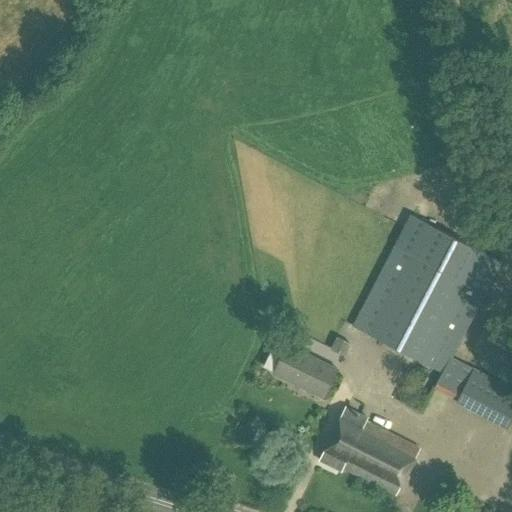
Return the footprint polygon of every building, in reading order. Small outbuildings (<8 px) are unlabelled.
[(507,427),(511,417),(511,390),(451,359),(501,262),(411,215),(353,326),(442,373),(434,388),(507,427)] [(509,378),(511,377),(511,320),(510,320),(505,320),(500,321),(496,322),(491,324),(487,327),(484,331),(481,335),(479,339),(478,344),(478,349),(478,354),(479,358),(481,363),(484,367),(487,370),(491,373),(495,376),(499,377),(504,378),(509,378)] [(351,345),(337,337),(331,349),(345,357),(351,345)] [(323,399),(338,370),(288,345),(287,347),(276,341),(263,367),(275,372),(273,375),(323,399)] [(442,425),(455,401),(442,393),(428,418),(442,425)] [(397,496),(420,449),(366,422),(368,419),(346,408),(320,461),(342,472),(343,469),(397,496)] [(268,484),(269,504),(289,502),(288,483),(268,484)]
